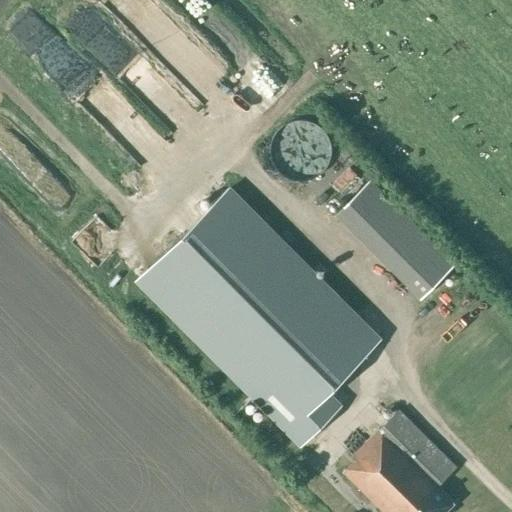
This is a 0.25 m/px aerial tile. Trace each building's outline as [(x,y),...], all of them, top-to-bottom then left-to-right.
[(105,28),(86,45),(94,54),(113,36),(105,28)] [(244,106),(180,38),(157,59),(221,127),(244,106)] [(179,161),(63,42),(40,64),(156,183),(179,161)] [(285,119),(272,145),(296,157),(309,132),(285,119)] [(312,164),(304,177),(313,183),(321,170),(312,164)] [(341,193),(359,181),(351,169),(333,181),(341,193)] [(369,179),(335,213),(420,298),(454,264),(369,179)] [(324,393),(378,340),(227,189),(138,278),(302,443),(338,407),(324,393)] [(437,302),(426,312),(440,327),(451,317),(437,302)] [(474,303),(412,369),(430,385),(491,320),(474,303)] [(445,392),(466,412),(511,362),(511,352),(496,338),(445,392)] [(443,511),(454,502),(437,485),(456,467),(398,410),(351,456),(354,459),(343,470),(383,511),(443,511)]
